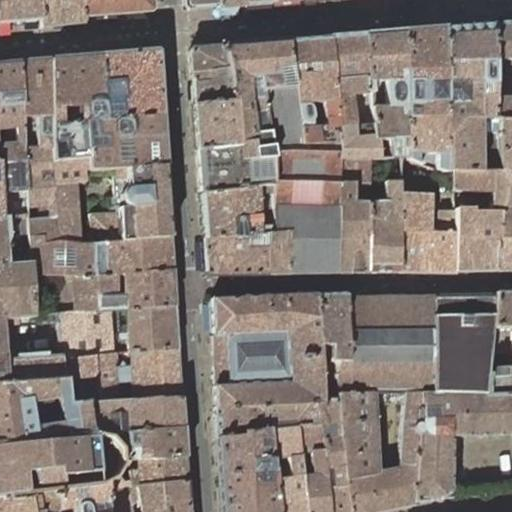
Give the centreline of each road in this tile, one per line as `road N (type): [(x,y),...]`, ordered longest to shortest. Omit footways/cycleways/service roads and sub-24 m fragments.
road 1 (residential): [(511,282),(187,288)]
road 2 (residential): [(167,0),(187,288)]
road 3 (residential): [(187,288),(203,511)]
